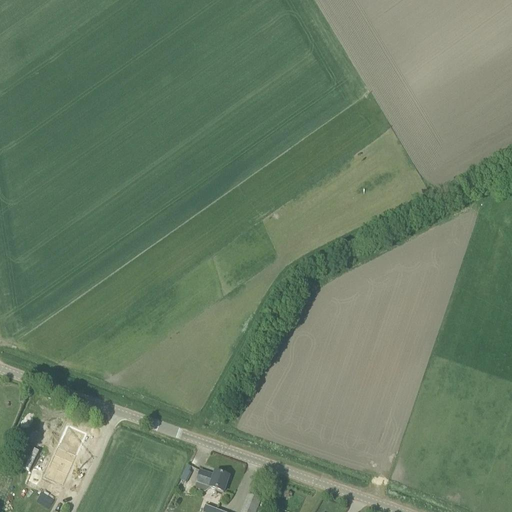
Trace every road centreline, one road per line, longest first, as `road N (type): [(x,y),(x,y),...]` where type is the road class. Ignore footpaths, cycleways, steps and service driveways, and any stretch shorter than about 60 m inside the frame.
road 1 (track): [(511,151),(273,284),(194,440)]
road 2 (tertiary): [(381,511),(115,409)]
road 3 (tertiary): [(115,409),(0,367)]
